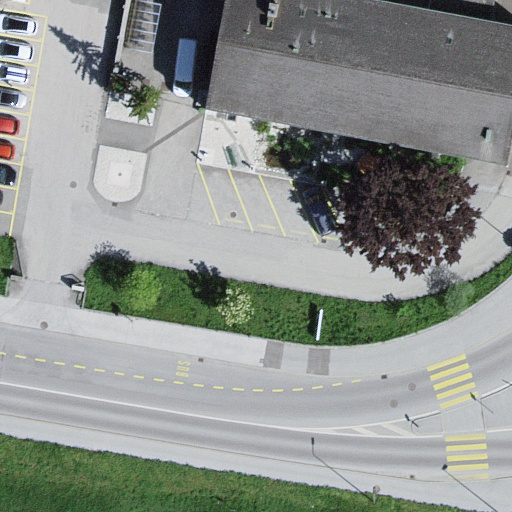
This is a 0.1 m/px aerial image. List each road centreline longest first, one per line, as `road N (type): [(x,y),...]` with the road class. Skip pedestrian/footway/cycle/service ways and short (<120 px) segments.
road 1 (unknown): [(30,378),(47,0)]
road 2 (unclassified): [(0,372),(274,425)]
road 3 (unclassified): [(511,346),(454,384),(274,425)]
road 4 (unclassified): [(274,425),(468,456),(511,451)]
